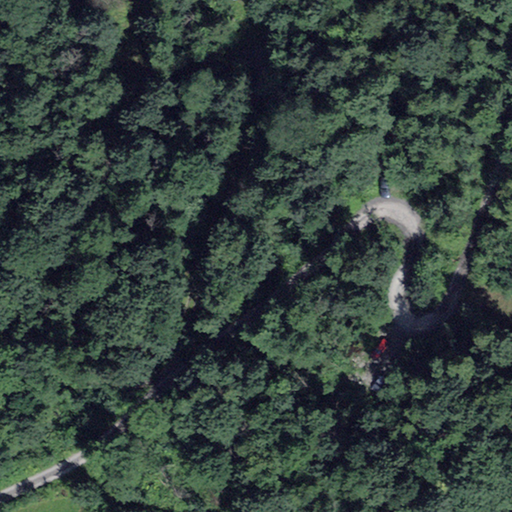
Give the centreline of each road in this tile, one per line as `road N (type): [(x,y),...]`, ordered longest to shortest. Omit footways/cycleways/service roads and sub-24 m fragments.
road 1 (track): [(511,95),(462,268),(426,322),(401,314),(411,256),(407,220),(366,224),(187,362),(103,444),(0,501)]
road 2 (track): [(135,5),(127,58),(141,72),(193,71),(234,48),(261,50),(263,72),(188,289),(172,377)]
